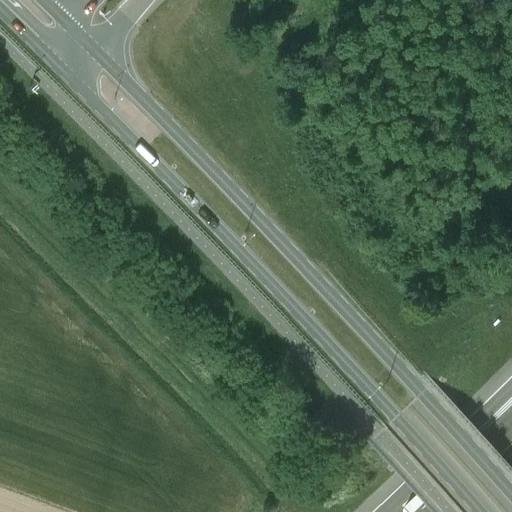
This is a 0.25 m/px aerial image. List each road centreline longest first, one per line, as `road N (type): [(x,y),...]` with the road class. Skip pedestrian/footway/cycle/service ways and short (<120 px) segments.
road 1 (primary): [(511,499),(94,51)]
road 2 (primary): [(58,67),(478,511)]
road 3 (motorway): [(511,402),(415,511)]
road 4 (motorway): [(511,423),(417,511)]
